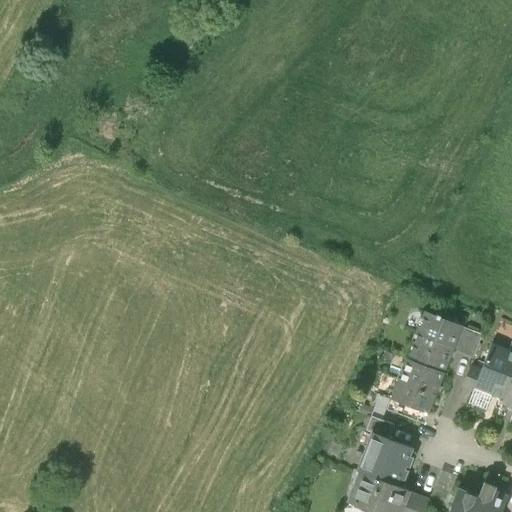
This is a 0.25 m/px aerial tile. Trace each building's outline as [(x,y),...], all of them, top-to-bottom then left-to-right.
[(442,369),(449,349),(459,325),(422,311),(405,354),(442,369)] [(483,335),(459,325),(449,349),(474,358),(483,335)] [(475,386),(505,398),(511,378),(511,351),(491,344),(481,370),(475,386)] [(388,397),(425,412),(442,369),(405,354),(388,397)] [(473,392),(475,386),(481,370),(470,365),(461,388),(473,392)] [(511,378),(505,398),(502,404),(511,408),(511,378)] [(352,469),(356,471),(396,487),(412,448),(368,430),(352,469)] [(420,462),(408,492),(428,500),(440,470),(420,462)] [(399,511),(408,492),(396,487),(356,471),(345,499),(376,511),(399,511)] [(472,511),(478,497),(456,488),(447,511),(472,511)] [(482,488),(478,497),(472,511),(500,511),(506,498),(482,488)] [(422,511),(428,500),(408,492),(399,511),(422,511)]
